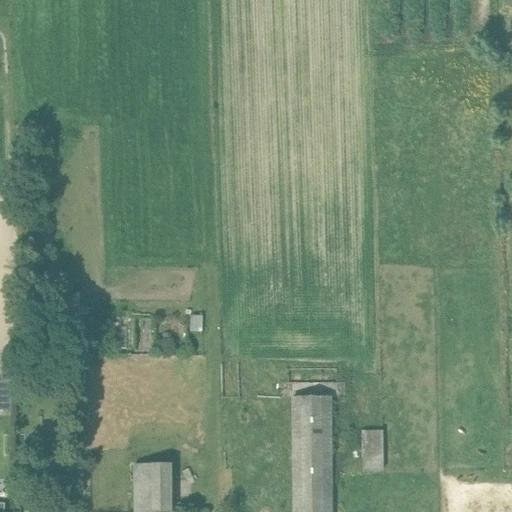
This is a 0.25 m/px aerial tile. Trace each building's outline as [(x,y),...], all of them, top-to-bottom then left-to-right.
[(0,354),(0,382),(11,382),(20,374),(20,354),(0,354)] [(332,511),(333,398),(294,398),(295,511),(332,511)] [(367,470),(388,469),(387,430),(366,431),(367,470)] [(65,451),(43,452),(44,470),(66,469),(65,451)] [(134,511),(170,511),(170,465),(134,465),(134,511)] [(67,476),(55,477),(56,489),(68,488),(67,476)]
